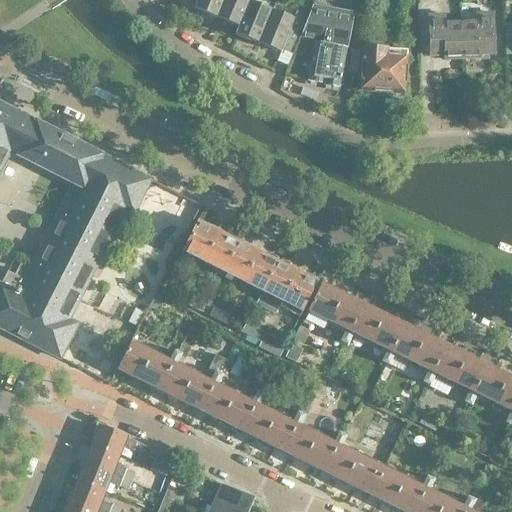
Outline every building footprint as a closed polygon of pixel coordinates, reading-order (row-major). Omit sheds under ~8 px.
[(197,0),(196,2),(194,9),(216,18),(222,0),(197,0)] [(222,0),(216,18),(238,27),(249,0),(222,0)] [(265,0),(249,0),(238,27),(235,34),(257,44),(271,11),(274,4),(265,0)] [(271,11),(257,44),(278,53),(281,49),(293,53),(298,39),(308,16),(296,12),(297,9),(276,1),(274,4),(271,11)] [(352,14),(312,6),(308,16),(298,39),(314,42),(307,81),(323,84),(323,85),(339,88),(346,49),(352,14)] [(476,22),(461,23),(462,59),(479,58),(478,54),(493,54),(491,14),(476,14),(476,22)] [(462,59),(461,23),(443,24),(443,16),(428,16),(429,56),(443,56),(443,60),(462,59)] [(388,49),(368,47),(363,47),(359,90),(403,93),(407,56),(407,50),(388,49)] [(0,104),(0,170),(9,152),(15,155),(73,184),(72,186),(28,272),(24,281),(6,272),(0,285),(0,327),(59,358),(76,325),(68,320),(124,211),(132,214),(150,180),(103,156),(33,121),(0,104)] [(181,252),(182,252),(221,272),(236,242),(235,241),(237,239),(227,234),(226,236),(197,221),(181,252)] [(236,242),(221,272),(261,292),(277,262),(275,261),(276,259),(267,254),(266,256),(236,242)] [(261,292),(255,305),(275,315),(281,302),(301,313),(316,282),(314,281),(315,279),(306,274),(305,276),(277,262),(261,292)] [(362,305),(320,284),(305,315),(306,315),(308,311),(345,329),(339,341),(343,343),(362,305)] [(192,296),(185,293),(180,302),(187,305),(192,296)] [(162,299),(155,295),(149,306),(156,311),(162,299)] [(199,300),(192,296),(187,305),(194,309),(199,300)] [(199,300),(194,309),(201,313),(206,304),(199,300)] [(403,325),(362,305),(343,343),(347,344),(352,333),(386,350),(380,361),(384,363),(386,358),(403,325)] [(220,311),(213,308),(209,317),(216,320),(220,311)] [(228,315),(220,311),(216,320),(223,324),(228,315)] [(128,325),(137,329),(143,318),(134,313),(128,325)] [(223,324),(230,328),(235,319),(228,315),(223,324)] [(386,358),(384,363),(388,365),(393,354),(427,370),(421,382),(425,384),(444,345),(403,325),(386,358)] [(265,334),(253,327),(248,336),(260,343),(265,334)] [(294,337),(295,338),(303,342),(308,332),(299,327),(294,337)] [(259,345),(268,350),(274,338),(265,334),(260,343),(259,345)] [(268,350),(280,356),(285,344),(274,338),(268,350)] [(167,362),(144,350),(130,343),(117,369),(158,390),(177,352),(173,350),(167,362)] [(350,349),(342,344),(338,352),(346,356),(350,349)] [(466,404),(486,366),(444,345),(425,384),(429,385),(434,374),(468,390),(462,402),(466,404)] [(292,363),(298,350),(290,346),(284,359),(292,363)] [(177,352),(158,390),(199,411),(218,373),(214,371),(208,382),(174,365),(180,354),(177,352)] [(511,378),(486,366),(466,404),(470,406),(476,394),(510,411),(504,423),(508,424),(511,415),(511,378)] [(250,402),(224,390),(216,386),(221,374),(218,373),(199,411),(240,431),(259,393),(255,391),(250,402)] [(240,431),(267,445),(281,451),(300,413),(296,411),(291,423),(257,406),(263,395),(259,393),(240,431)] [(300,413),(281,451),(322,472),(341,434),(338,432),(332,443),(298,426),(304,415),(300,413)] [(420,417),(416,423),(432,431),(435,425),(420,417)] [(126,437),(98,426),(91,444),(119,456),(122,447),(143,455),(146,447),(126,437)] [(322,472),(363,492),(377,465),(339,447),(345,436),(341,434),(322,472)] [(119,456),(91,444),(84,462),(122,478),(132,482),(135,475),(125,470),(115,465),(119,456)] [(166,475),(172,461),(165,457),(157,453),(150,469),(166,476),(166,475)] [(122,478),(84,462),(77,480),(106,492),(109,483),(127,491),(132,482),(122,478)] [(177,465),(170,481),(177,484),(183,468),(177,465)] [(412,511),(430,478),(426,476),(420,487),(377,465),(363,492),(402,511),(412,511)] [(159,492),(165,478),(146,469),(139,484),(159,492)] [(463,511),(471,498),(467,496),(461,507),(459,506),(445,499),(431,493),(428,491),(433,480),(430,478),(412,511),(463,511)] [(106,492),(77,480),(69,498),(103,511),(120,511),(121,510),(102,501),(106,492)] [(221,485),(213,504),(230,511),(250,511),(251,511),(249,510),(254,500),(221,485)] [(167,489),(161,504),(167,507),(173,492),(167,489)] [(103,511),(69,498),(63,511),(103,511)] [(463,511),(470,511),(469,511),(474,500),(471,498),(463,511)]
